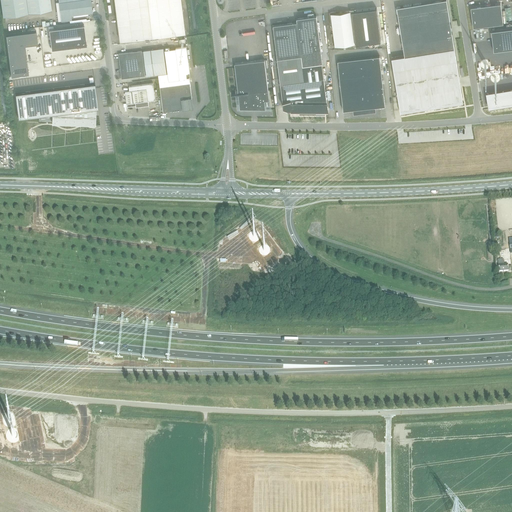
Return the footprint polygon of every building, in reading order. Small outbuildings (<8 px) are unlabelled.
[(0,0),(3,17),(28,13),(52,10),(50,0),(0,0)] [(73,0),(59,2),(56,2),(58,21),(61,21),(71,19),(71,15),(92,12),(90,0),(73,0)] [(115,0),(120,40),(186,32),(181,0),(115,0)] [(500,3),(470,7),(473,27),(503,23),(500,3)] [(336,11),(329,12),(331,25),(332,25),(335,46),(355,44),(380,40),(376,7),(369,8),(365,9),(350,11),(345,11),(339,12),(336,13),(336,11)] [(404,56),(392,58),(400,112),(463,102),(454,48),(448,8),(398,16),(404,56)] [(297,22),(301,55),(305,55),(304,51),(321,49),(316,15),(296,18),(297,22)] [(277,58),(301,55),(297,22),(273,25),(277,58)] [(85,24),(50,28),(53,48),(88,44),(85,24)] [(511,27),(491,31),(494,51),(511,48),(511,27)] [(36,30),(6,34),(11,75),(28,73),(25,45),(37,43),(36,30)] [(122,78),(145,75),(145,74),(146,74),(147,75),(167,72),(163,47),(143,50),(144,51),(142,51),(142,50),(118,53),(122,78)] [(189,78),(187,78),(186,74),(188,73),(190,73),(186,47),(165,49),(168,73),(158,74),(159,81),(163,112),(183,109),(183,108),(193,107),(191,98),(192,98),(189,78)] [(305,55),(301,55),(302,64),(322,62),(322,63),(321,49),(304,51),(305,55)] [(301,55),(277,58),(280,83),(304,80),(302,64),(301,55)] [(337,60),(343,110),(385,105),(379,55),(337,60)] [(264,59),(234,63),(238,91),(231,92),(231,93),(238,92),(240,108),(265,108),(264,100),(269,99),(264,59)] [(304,80),(280,83),(283,107),(287,108),(291,108),(291,110),(328,110),(328,108),(327,101),(326,96),(322,63),(322,62),(302,64),(304,80)] [(85,83),(84,74),(64,77),(65,85),(85,83)] [(38,84),(51,84),(51,76),(38,76),(38,84)] [(95,83),(15,93),(18,118),(52,114),(52,122),(86,123),(86,124),(95,124),(95,115),(93,115),(93,109),(96,108),(98,108),(95,83)] [(149,105),(148,100),(155,99),(153,83),(129,86),(130,90),(125,91),(127,106),(136,105),(136,107),(149,105)] [(504,259),(510,258),(508,248),(499,249),(500,255),(503,254),(504,259)] [(510,259),(498,260),(498,265),(499,272),(508,271),(508,266),(511,266),(510,259)]
